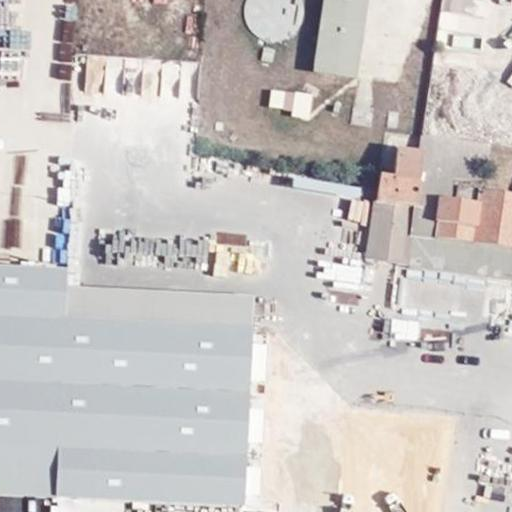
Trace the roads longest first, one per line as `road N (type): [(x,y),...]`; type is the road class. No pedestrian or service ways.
road 1 (unknown): [(358,347),(324,318),(316,266),(302,238),(168,176),(121,127)]
road 2 (unknown): [(511,393),(358,347)]
road 3 (unknown): [(358,347),(320,501)]
